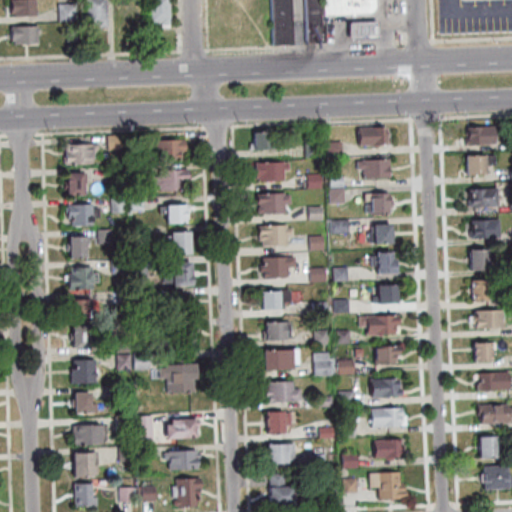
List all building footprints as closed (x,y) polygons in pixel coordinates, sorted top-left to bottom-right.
[(9,0),(9,14),(35,14),(35,0),(9,0)] [(106,25),(106,0),(85,0),(85,25),(106,25)] [(168,0),(148,0),(148,25),(168,25),(168,0)] [(269,0),(271,44),(292,44),(290,0),(269,0)] [(305,41),(303,0),(319,0),(321,42),(305,41)] [(321,0),(322,14),(369,13),(374,9),(376,4),(375,0),(321,0)] [(74,3),(57,3),(57,20),(74,20),(74,3)] [(351,20),(352,37),(380,36),(379,20),(351,20)] [(38,25),(10,25),(10,43),(38,43),(38,25)] [(496,143),(470,144),(469,127),(496,126),(496,143)] [(393,145),(362,146),(361,128),(389,127),(389,137),(392,137),(393,145)] [(257,149),(256,131),(281,130),(282,147),(275,147),(275,148),(257,149)] [(147,146),(134,146),(133,134),(147,133),(147,146)] [(124,134),(125,149),(110,150),(109,135),(124,134)] [(188,152),(182,152),(182,158),(160,159),(159,140),(188,139),(188,152)] [(308,157),(308,140),(322,140),(322,156),(308,157)] [(344,155),(330,156),(330,142),(344,141),(344,155)] [(100,144),(100,153),(95,153),(95,162),(68,163),(68,145),(100,144)] [(468,174),(467,155),(497,154),(497,164),(488,164),(488,173),(468,174)] [(366,159),(392,158),(393,177),(366,178),(366,168),(360,168),(360,162),(366,161),(366,159)] [(286,180),(261,181),(261,176),(258,176),(258,162),(286,161),(286,162),(291,162),(292,169),(286,169),(286,180)] [(134,176),(133,165),(147,165),(148,175),(134,176)] [(114,182),(114,169),(125,168),(125,181),(114,182)] [(162,170),(190,169),(191,180),(186,180),(186,189),(163,190),(162,188),(156,188),(156,176),(162,176),(162,170)] [(69,172),(85,171),(86,193),(70,194),(69,172)] [(324,187),(310,188),(310,174),(323,173),(324,187)] [(332,177),(346,176),(346,186),(332,187),(332,177)] [(346,188),(347,202),(333,203),(332,188),(346,188)] [(501,205),(473,206),(472,189),(500,188),(501,205)] [(262,214),(261,203),(260,203),(260,194),(287,193),(287,195),(292,195),(293,203),(287,203),(288,213),(262,214)] [(391,193),(392,213),(374,213),(373,193),(391,193)] [(133,197),(146,196),(147,210),(134,210),(133,197)] [(116,212),(115,198),(127,197),(128,211),(116,212)] [(69,204),(95,203),(95,208),(101,207),(102,217),(95,217),(95,224),(75,225),(75,217),(70,217),(69,204)] [(169,204),(187,203),(188,222),(169,223),(169,204)] [(312,219),(311,206),(325,206),(325,219),(312,219)] [(351,219),(351,232),(334,233),(333,219),(351,219)] [(474,238),(473,220),(501,219),(501,237),(474,238)] [(394,222),(394,242),(377,243),(377,223),(394,222)] [(290,244),(265,245),(265,240),(262,240),(261,225),(289,224),(289,228),(295,227),(295,234),(290,235),(290,244)] [(148,242),(135,243),(134,228),(147,228),(148,242)] [(115,229),(115,243),(100,243),(100,230),(115,229)] [(192,230),(193,253),(175,253),(174,230),(192,230)] [(87,235),(88,256),(71,256),(70,235),(87,235)] [(326,249),(313,249),(313,236),(325,235),(326,249)] [(490,269),(473,270),(472,249),(489,249),(490,269)] [(394,251),(394,258),(398,258),(398,272),(381,273),(380,251),(394,251)] [(266,278),(266,257),(297,256),(297,265),(290,266),(290,277),(266,278)] [(115,273),(114,260),(129,260),(129,273),(115,273)] [(176,284),(175,262),(194,261),(195,284),(176,284)] [(73,266),(94,266),(95,288),(71,289),(71,273),(73,273),(73,266)] [(313,268),(328,267),(328,280),(313,281),(313,268)] [(350,267),(350,280),(336,280),(336,267),(350,267)] [(474,301),(473,280),(489,279),(490,300),(474,301)] [(399,284),(400,302),(382,303),(381,285),(399,284)] [(136,291),(151,290),(152,302),(137,302),(136,291)] [(287,307),(265,308),(264,291),(292,290),(293,301),(286,301),(287,307)] [(114,304),(113,292),(130,292),(130,303),(114,304)] [(167,294),(187,293),(187,310),(167,311),(167,294)] [(71,317),(71,299),(90,299),(91,317),(71,317)] [(337,312),(336,299),(351,299),(352,311),(337,312)] [(329,312),(316,312),(316,302),(329,302),(329,312)] [(478,327),(477,310),(504,309),(505,326),(478,327)] [(362,316),(401,315),(402,333),(370,334),(370,326),(362,326),(362,316)] [(153,329),(139,330),(138,322),(152,321),(153,329)] [(269,339),(268,322),(288,321),(288,339),(269,339)] [(195,322),(196,344),(186,344),(186,341),(168,341),(167,323),(195,322)] [(90,324),(91,345),(71,346),(70,325),(90,324)] [(331,344),(317,345),(316,330),(330,329),(331,344)] [(352,343),(339,343),(339,330),(351,330),(352,343)] [(131,337),(132,351),(119,352),(118,337),(131,337)] [(494,360),(476,361),(475,342),(493,341),(494,360)] [(402,344),(402,355),(398,355),(398,362),(378,363),(378,345),(402,344)] [(295,368),(267,369),(266,349),(300,348),(300,363),(295,363),(295,368)] [(366,349),(366,356),(358,357),(358,349),(366,349)] [(316,375),(315,353),(331,352),(331,359),(336,358),(336,374),(316,375)] [(136,354),(150,353),(151,369),(137,370),(136,354)] [(119,369),(119,354),(133,354),(134,368),(119,369)] [(75,360),(96,359),(97,382),(74,383),(73,369),(75,369),(75,360)] [(357,373),(340,374),(340,360),(356,359),(357,373)] [(169,365),(198,364),(198,377),(197,377),(197,391),(170,392),(169,377),(162,377),(161,368),(169,368),(169,365)] [(510,388),(478,390),(478,383),(481,383),(481,373),(510,372),(510,388)] [(404,395),(374,396),(373,379),(403,378),(404,395)] [(303,400),(271,401),(271,382),(295,381),(295,389),(303,388),(303,400)] [(132,397),(118,397),(117,385),(132,384),(132,397)] [(356,390),(356,405),(342,406),(341,391),(356,390)] [(92,391),(92,404),(99,404),(100,412),(93,412),(93,411),(77,412),(76,392),(92,391)] [(334,406),(319,406),(319,396),(334,396),(334,406)] [(479,405),(509,403),(509,407),(511,406),(511,416),(509,416),(509,422),(483,423),(483,415),(480,416),(479,405)] [(373,408),(405,407),(405,415),(409,415),(409,425),(373,427),(373,408)] [(270,433),(269,412),(286,411),(286,413),(293,412),(294,425),(287,425),(287,432),(270,433)] [(138,416),(154,415),(155,440),(139,440),(138,416)] [(119,416),(132,416),(133,428),(119,429),(119,416)] [(200,417),(200,427),(198,427),(198,436),(170,437),(169,424),(174,424),(174,418),(200,417)] [(343,423),(357,423),(357,437),(343,437),(343,423)] [(76,444),(75,426),(103,425),(103,443),(76,444)] [(322,438),(322,427),(335,427),(335,437),(322,438)] [(481,457),(480,436),(501,435),(501,445),(503,444),(503,456),(481,457)] [(403,439),(404,456),(376,457),(376,440),(403,439)] [(290,462),(271,463),(270,443),(297,442),(298,459),(290,460),(290,462)] [(136,446),(137,461),(122,461),(121,447),(136,446)] [(152,460),(140,461),(139,447),(151,447),(152,460)] [(199,449),(199,467),(171,468),(171,458),(167,459),(166,453),(171,452),(171,450),(199,449)] [(94,451),(94,475),(76,476),(75,452),(94,451)] [(359,453),(359,467),(345,468),(344,454),(359,453)] [(312,468),(311,454),(327,454),(328,468),(312,468)] [(510,488),(486,489),(485,466),(509,465),(509,476),(511,475),(511,486),(510,486),(510,488)] [(372,487),(371,473),(402,472),(402,483),(406,483),(406,490),(408,490),(408,498),(382,499),(382,486),(372,487)] [(296,504),(274,505),(273,474),(286,474),(287,486),(296,486),(296,504)] [(178,479),(203,478),(203,488),(198,488),(199,505),(179,506),(178,479)] [(359,492),(345,492),(344,478),(359,478),(359,492)] [(76,484),(92,483),(93,505),(77,506),(76,484)] [(145,500),(144,486),(157,485),(158,499),(145,500)] [(123,501),(122,488),(136,487),(136,501),(123,501)]
